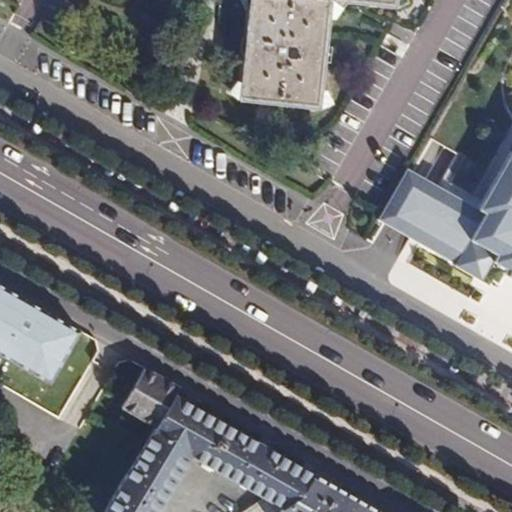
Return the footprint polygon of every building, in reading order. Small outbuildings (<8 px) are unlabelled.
[(250,0),(245,47),(239,102),(322,110),(332,3),(397,9),(398,0),(250,0)] [(484,207),(469,232),(496,247),(492,254),(508,263),(505,268),(511,271),(511,149),(509,148),(477,203),(484,207)] [(480,273),(492,254),(496,247),(469,232),(484,207),(477,203),(409,163),(380,213),(454,256),(454,258),(480,273)] [(80,328),(0,281),(0,352),(6,355),(0,365),(0,381),(8,386),(20,364),(35,371),(50,381),(80,328)] [(22,395),(35,371),(20,364),(8,386),(22,395)] [(180,385),(146,365),(124,405),(157,424),(176,391),(180,385)] [(176,391),(157,424),(104,511),(155,511),(190,453),(266,497),(289,478),(298,463),(269,446),(274,439),(264,433),(259,440),(195,403),(198,396),(188,390),(185,396),(176,391)] [(289,478),(266,497),(282,506),(302,493),(314,472),(298,463),(289,478)] [(384,511),(314,472),(302,493),(282,506),(279,511),(384,511)]
